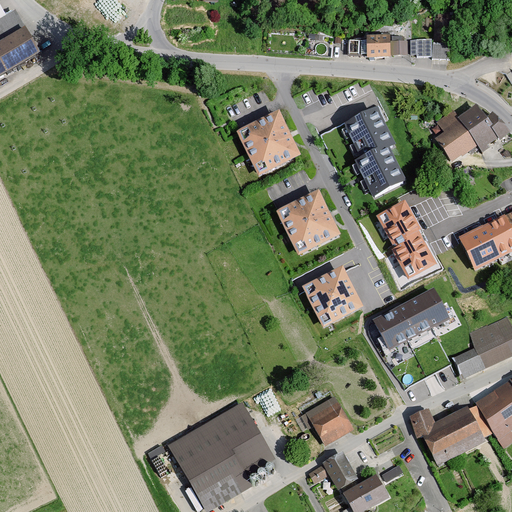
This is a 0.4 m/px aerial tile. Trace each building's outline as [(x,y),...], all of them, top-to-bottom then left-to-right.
[(0,44),(24,31),(13,13),(4,18),(0,20),(0,44)] [(0,77),(38,56),(24,31),(0,44),(0,77)] [(367,35),(368,58),(391,58),(390,54),(408,53),(407,40),(390,39),(390,35),(367,35)] [(350,39),(349,52),(365,53),(365,40),(350,39)] [(431,41),(411,41),(412,54),(417,54),(417,57),(431,57),(431,41)] [(450,45),(434,45),(433,58),(449,58),(450,45)] [(495,131),(477,107),(460,120),(453,111),(436,123),(444,134),(435,141),(453,165),(478,147),(484,155),(490,150),(489,148),(499,140),(502,143),(511,135),(507,129),(500,127),(495,131)] [(393,146),(377,114),(346,129),(363,161),(357,164),(374,198),(404,183),(387,149),(393,146)] [(299,156),(278,116),(238,136),(259,177),(299,156)] [(340,236),(319,196),(279,216),(300,256),(340,236)] [(423,236),(405,202),(378,217),(395,250),(392,251),(408,281),(435,267),(420,238),(423,236)] [(511,257),(511,213),(454,239),(471,275),(511,257)] [(362,309),(343,272),(305,292),(324,329),(362,309)] [(448,320),(433,294),(377,325),(391,351),(448,320)] [(459,385),(511,360),(511,331),(507,320),(468,334),(474,351),(450,363),(459,385)] [(511,379),(473,406),(502,449),(511,442),(511,435),(511,434),(511,379)] [(353,435),(333,403),(305,418),(323,451),(353,435)] [(274,464),(241,408),(165,449),(199,511),(216,511),(248,493),(242,482),(274,464)] [(485,447),(467,412),(436,427),(429,413),(404,424),(414,445),(422,443),(438,473),(485,447)] [(343,457),(321,469),(347,511),(372,511),(389,502),(375,480),(362,488),(343,457)] [(399,463),(382,472),(387,481),(404,471),(399,463)]
